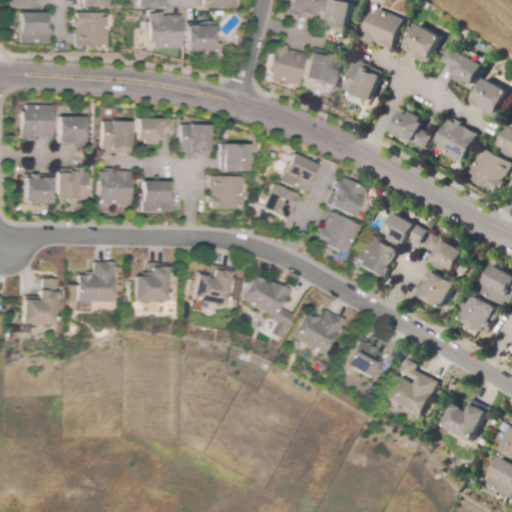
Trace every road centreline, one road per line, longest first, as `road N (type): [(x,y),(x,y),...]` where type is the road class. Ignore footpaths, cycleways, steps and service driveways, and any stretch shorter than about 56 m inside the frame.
road 1 (residential): [(511,386),(285,259),(221,241),(0,239)]
road 2 (tertiary): [(511,238),(363,155),(238,103),(145,82),(0,72)]
